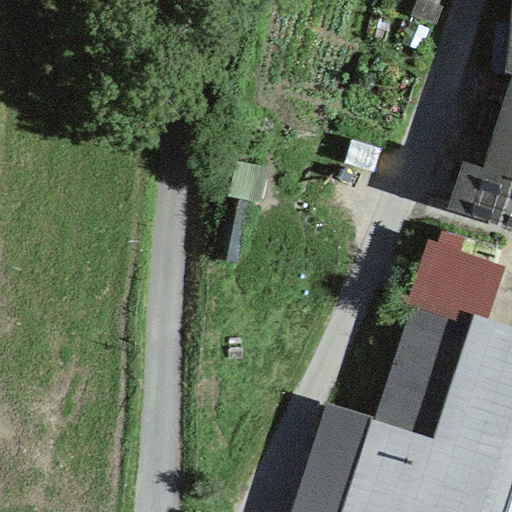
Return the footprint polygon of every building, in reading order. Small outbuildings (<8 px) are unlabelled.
[(443,4),(431,0),(415,0),(411,12),(436,22),(443,4)] [(429,27),(410,20),(402,40),(421,47),(429,27)] [(511,23),(500,23),(496,69),(511,72),(511,23)] [(274,54),(244,40),(220,93),(251,107),(274,54)] [(511,95),(488,171),(511,177),(511,95)] [(275,114),(254,107),(246,131),(267,138),(275,114)] [(511,177),(488,171),(469,165),(456,208),(511,225),(511,177)] [(290,180),(269,173),(263,194),(284,201),(290,180)] [(511,511),(511,329),(481,319),(469,356),(441,444),(381,424),(378,433),(353,425),(340,465),(363,472),(350,511),(511,511)] [(441,444),(469,356),(409,337),(381,424),(441,444)]
